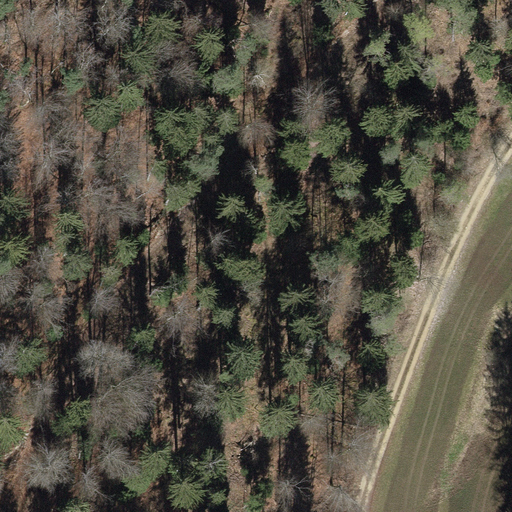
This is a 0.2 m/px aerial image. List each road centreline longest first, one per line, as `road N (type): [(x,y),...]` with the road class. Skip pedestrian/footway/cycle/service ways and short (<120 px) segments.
road 1 (track): [(397,0),(270,128),(77,353),(10,511)]
road 2 (track): [(364,511),(379,422),(463,210),(511,144)]
